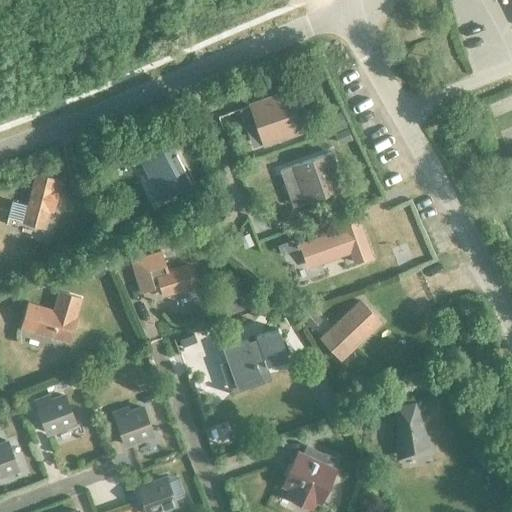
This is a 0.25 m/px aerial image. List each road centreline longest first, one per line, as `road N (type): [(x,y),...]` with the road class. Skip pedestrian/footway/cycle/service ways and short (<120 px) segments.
road 1 (unclassified): [(0,153),(346,10)]
road 2 (tertiary): [(511,331),(346,10)]
